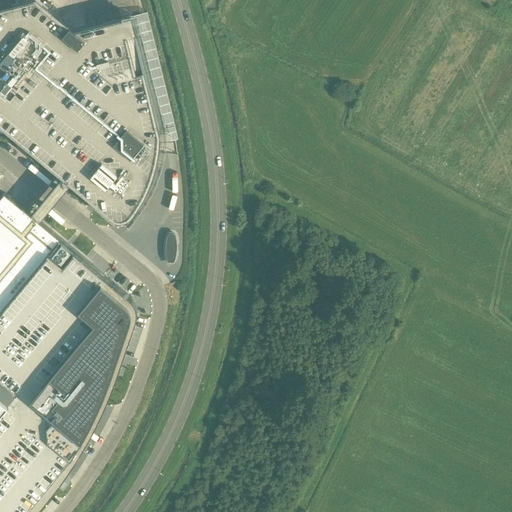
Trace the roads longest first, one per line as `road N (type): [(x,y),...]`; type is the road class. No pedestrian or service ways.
road 1 (unclassified): [(235,0),(271,160),(274,219),(272,271),(245,387),(253,413),(393,463),(436,458),(511,427)]
road 2 (primary): [(124,511),(181,413),(212,306),(216,162),(178,0)]
road 3 (unclassified): [(0,156),(159,295),(135,396),(66,511)]
road 4 (unknown): [(167,144),(141,35),(72,73)]
road 5 (unknown): [(151,281),(171,179),(167,144)]
road 6 (unknown): [(98,467),(0,391)]
